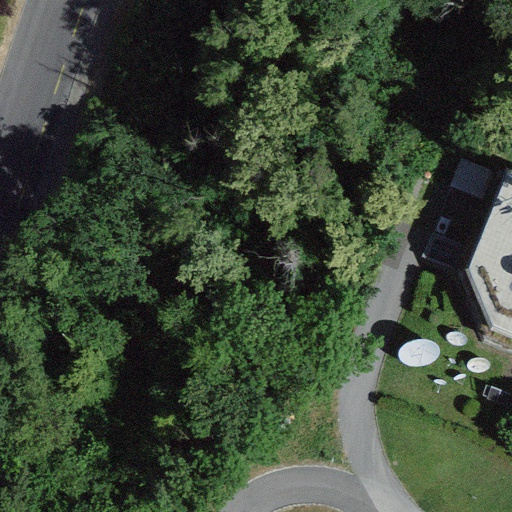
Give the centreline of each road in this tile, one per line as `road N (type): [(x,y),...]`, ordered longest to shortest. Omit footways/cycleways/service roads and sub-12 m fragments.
road 1 (residential): [(382,493),(361,427),(363,359),(416,226)]
road 2 (unclassified): [(0,208),(66,0)]
road 3 (residential): [(382,493),(289,480),(248,511)]
